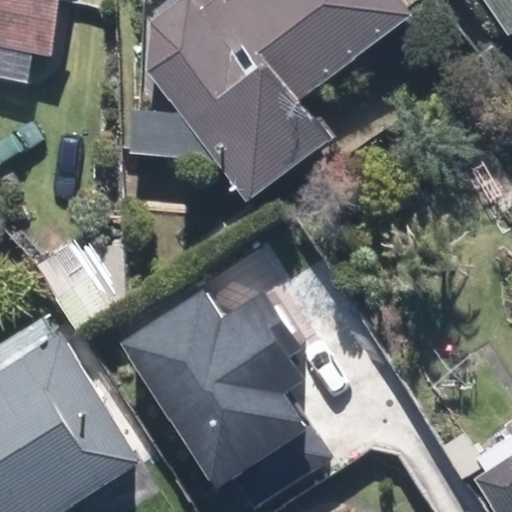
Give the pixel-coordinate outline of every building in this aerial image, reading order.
[(0,0),(0,32),(71,47),(80,0),(0,0)] [(301,95),(417,9),(410,0),(208,0),(206,2),(204,0),(180,0),(155,19),(148,65),(247,197),(330,137),(301,95)] [(125,220),(110,220),(110,240),(90,253),(101,273),(69,292),(87,323),(160,279),(138,238),(126,239),(125,220)] [(293,272),(249,303),(230,275),(143,336),(262,506),(348,446),(327,416),(335,411),(311,377),(334,361),(319,339),(333,329),(293,272)] [(94,319),(76,331),(67,317),(0,360),(0,511),(65,511),(174,443),(94,319)] [(511,458),(498,467),(511,488),(511,458)]
